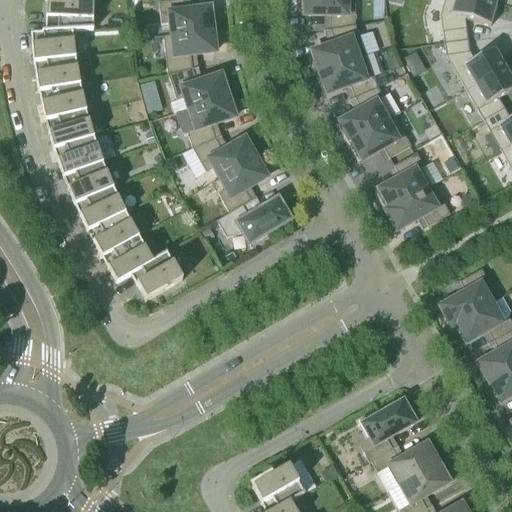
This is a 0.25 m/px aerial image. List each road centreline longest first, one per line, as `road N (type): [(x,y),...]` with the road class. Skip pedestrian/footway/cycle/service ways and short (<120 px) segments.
road 1 (residential): [(10,0),(11,64),(41,184),(116,321),(135,332),(162,320),(337,222)]
road 2 (residential): [(130,426),(176,420),(365,315),(380,294)]
road 3 (residential): [(380,294),(347,298),(130,426)]
road 4 (residential): [(415,360),(230,468),(216,499),(223,511)]
road 5 (residential): [(256,0),(284,119),(337,222)]
road 6 (tertiary): [(46,406),(53,369),(48,317),(0,232)]
road 7 (residential): [(503,511),(415,360)]
